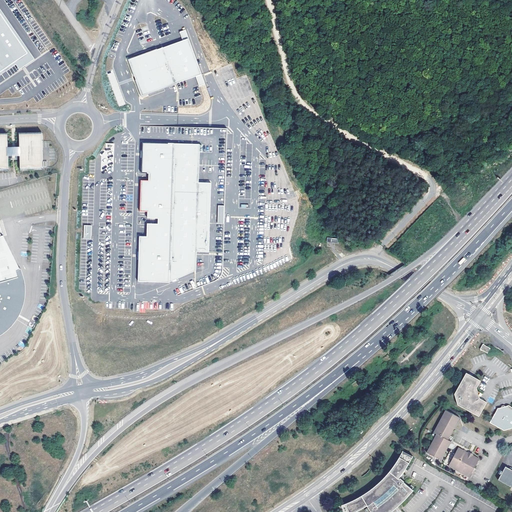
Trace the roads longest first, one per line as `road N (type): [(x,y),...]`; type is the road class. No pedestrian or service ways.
road 1 (motorway): [(511,178),(390,280),(130,418),(63,488)]
road 2 (motorway): [(511,186),(336,356),(97,511)]
road 3 (motorway): [(127,511),(255,433),(356,357)]
road 4 (secondary): [(459,303),(365,258),(220,340)]
road 5 (residential): [(80,387),(61,275),(74,146)]
road 6 (motorway): [(183,511),(356,357)]
road 7 (motorway): [(356,357),(511,204)]
road 8 (secondary): [(81,396),(148,383),(220,340)]
road 9 (secondary): [(220,340),(136,376),(80,387)]
road 10 (unclassified): [(97,123),(214,121),(229,113)]
road 11 (secondary): [(305,495),(403,410)]
road 12 (secondary): [(403,410),(479,316)]
